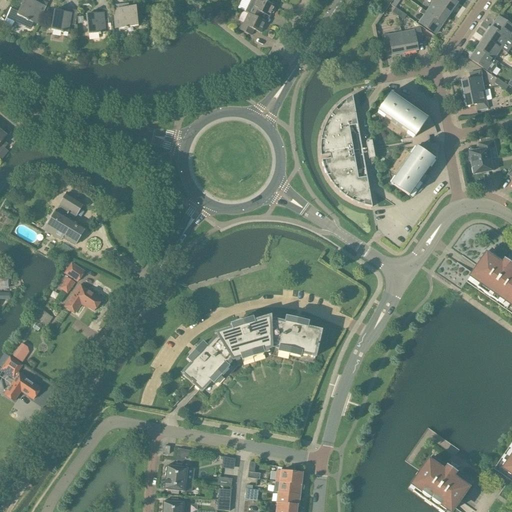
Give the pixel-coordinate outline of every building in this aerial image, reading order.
[(7,18),(30,28),(35,18),(40,20),(48,3),(40,0),(35,0),(35,1),(31,0),(24,0),(19,10),(11,4),(0,17),(5,21),(7,18)] [(275,8),(274,8),(275,6),(268,3),(262,0),(250,0),(245,12),(248,13),(248,14),(259,19),(262,14),(269,17),(271,14),(272,14),(273,14),(274,11),(275,10),(275,8)] [(450,13),(457,3),(452,0),(434,0),(433,2),(450,13)] [(433,2),(427,12),(426,12),(443,24),(450,13),(433,2)] [(121,26),(121,28),(138,26),(136,6),(126,8),(126,4),(113,5),(115,27),(121,26)] [(54,10),(51,30),(68,33),(70,25),(75,26),(78,11),(65,9),(65,12),(54,10)] [(86,15),(88,35),(106,33),(103,9),(96,10),(97,14),(86,15)] [(426,12),(427,12),(422,9),(420,12),(426,16),(424,18),(422,18),(419,23),(435,34),(443,24),(426,12)] [(259,19),(248,14),(243,24),(241,23),(238,30),(251,36),(253,30),(260,33),(265,22),(259,19)] [(491,27),(508,38),(508,39),(511,41),(511,36),(509,34),(510,32),(511,32),(511,25),(499,16),(491,27)] [(501,49),(508,39),(508,38),(491,27),(484,38),(501,49)] [(401,33),(405,53),(418,50),(416,41),(422,40),(420,28),(414,29),(414,31),(401,33)] [(401,33),(389,35),(389,34),(382,35),(385,47),(391,46),(392,55),(405,53),(401,33)] [(494,59),(498,62),(494,59),(501,49),(484,38),(477,48),(494,59)] [(498,62),(494,59),(477,48),(470,59),(486,70),(489,66),(489,63),(490,62),(496,66),(498,62)] [(464,94),(484,90),(481,77),(483,77),(481,71),(469,73),(471,79),(461,81),(464,94)] [(380,124),(406,142),(413,141),(413,143),(406,144),(388,170),(391,183),(412,198),(414,197),(416,195),(419,192),(422,190),(423,188),(424,187),(426,185),(420,181),(424,174),(431,178),(432,176),(433,174),(434,172),(435,170),(436,167),(437,165),(437,163),(438,160),(438,158),(439,155),(439,153),(439,151),(439,149),(439,147),(439,145),(439,143),(431,143),(429,135),(437,133),(436,130),(435,128),(435,126),(433,123),(432,120),(431,118),(430,116),(428,114),(427,112),(425,110),(424,109),(423,107),(420,105),(419,103),(417,102),(413,108),(406,103),(410,97),(408,96),(406,95),(404,94),(401,93),(398,92),(396,91),(393,90),(378,111),(380,124)] [(486,102),(484,90),(464,94),(466,106),(476,105),(477,111),(489,108),(487,102),(486,102)] [(359,134),(353,95),(351,96),(349,98),(345,100),(344,101),(342,102),(340,104),(337,107),(335,110),(333,111),(332,113),(330,116),(327,120),(327,122),(326,124),(325,126),(323,130),(323,132),(322,134),(322,136),(321,138),(321,140),(321,142),(321,146),(320,148),(321,150),(321,152),(321,154),(321,156),(330,155),(330,159),(322,160),(322,162),(323,164),(323,167),(324,169),(326,173),(327,175),(328,176),(329,178),(330,180),(331,182),(332,184),(334,185),(335,187),(338,190),(339,191),(341,193),(342,194),(344,195),(346,197),(349,199),(351,200),(355,202),(358,203),(362,205),(364,205),(366,206),(368,206),(370,206),(372,207),(366,168),(357,170),(351,135),(359,134)] [(369,159),(374,158),(375,158),(372,140),(366,141),(369,159)] [(471,163),(491,159),(489,148),(495,147),(494,140),(480,143),(481,149),(469,152),(470,157),(469,158),(469,161),(471,162),(471,163)] [(471,163),(473,175),(493,171),(491,159),(471,163)] [(57,210),(44,230),(61,240),(63,237),(75,245),(86,228),(73,220),(84,203),(67,193),(60,205),(60,206),(57,210)] [(510,304),(511,300),(511,263),(511,264),(511,263),(508,261),(508,260),(508,261),(504,258),(503,261),(493,254),(491,256),(486,253),(470,276),(480,283),(477,287),(498,301),(500,298),(510,304)] [(71,263),(65,274),(78,282),(84,271),(71,263)] [(74,283),(67,278),(60,288),(67,293),(74,283)] [(72,296),(94,311),(101,300),(79,286),(72,296)] [(43,310),(38,318),(47,325),(53,317),(43,310)] [(217,335),(219,338),(232,359),(233,360),(243,357),(242,355),(261,349),(262,351),(272,348),(272,347),(271,340),(271,323),(271,319),(270,317),(254,322),(254,320),(249,322),(248,320),(247,320),(246,320),(244,320),(244,321),(240,322),(238,322),(238,323),(236,323),(237,325),(232,327),(233,328),(216,333),(217,335)] [(271,319),(271,323),(271,340),(272,347),(281,349),(281,347),(301,351),(300,353),(315,357),(318,346),(316,345),(317,343),(317,341),(319,342),(321,331),(307,328),(308,324),(303,323),(304,321),(302,321),(302,320),(300,319),(300,320),(295,319),(295,318),(293,318),(293,319),(291,318),(291,320),(286,319),(285,323),(271,319)] [(232,359),(219,338),(217,335),(207,347),(204,344),(201,348),(200,346),(199,348),(198,347),(197,349),(194,353),(193,352),(192,354),(191,356),(193,357),(189,361),(192,363),(182,374),(191,381),(192,380),(194,383),(193,384),(202,392),(202,391),(212,380),(211,379),(218,371),(224,364),(226,366),(227,364),(232,359)] [(13,355),(13,356),(22,363),(29,352),(27,347),(22,343),(19,347),(13,355)] [(232,359),(227,364),(226,366),(224,364),(218,371),(211,379),(212,380),(202,391),(208,397),(237,366),(271,356),(313,365),(315,357),(300,353),(301,351),(281,347),(281,349),(272,347),(272,348),(262,351),(261,349),(242,355),(243,357),(233,360),(232,359)] [(4,395),(14,401),(21,391),(33,399),(41,389),(19,373),(16,371),(22,363),(9,355),(1,368),(2,369),(1,370),(15,379),(4,395)] [(17,400),(8,414),(24,424),(33,411),(17,400)] [(178,460),(182,461),(189,457),(190,451),(180,449),(178,460)] [(511,450),(510,450),(511,449),(510,449),(506,456),(509,458),(503,468),(511,474),(511,450)] [(418,495),(438,509),(439,510),(440,509),(439,509),(443,503),(453,510),(457,505),(458,506),(460,503),(459,502),(469,487),(464,484),(465,484),(464,483),(464,484),(459,480),(460,479),(461,479),(456,475),(458,472),(447,465),(445,467),(440,464),(439,464),(440,465),(439,466),(434,463),(434,462),(433,463),(429,459),(419,474),(417,473),(415,476),(416,477),(413,482),(422,489),(418,495),(418,494),(418,495)] [(167,466),(166,478),(193,481),(187,480),(188,468),(182,467),(182,465),(176,464),(176,467),(167,466)] [(280,482),(301,485),(303,473),(295,472),(295,470),(289,470),(289,472),(277,470),(276,482),(280,482)] [(217,484),(231,486),(232,479),(218,477),(217,484)] [(193,481),(166,478),(164,490),(173,491),(173,493),(179,494),(179,491),(185,492),(185,491),(191,492),(193,481)] [(279,493),(300,495),(301,485),(280,482),(279,493)] [(277,503),(297,506),(299,506),(300,495),(279,493),(277,503)] [(163,501),(162,511),(189,511),(190,504),(184,504),(184,503),(178,502),(178,499),(172,499),(172,502),(163,501)] [(276,511),(296,511),(297,506),(277,503),(276,511)]
